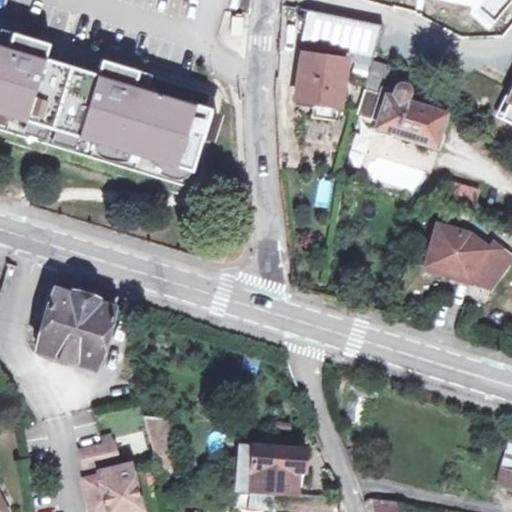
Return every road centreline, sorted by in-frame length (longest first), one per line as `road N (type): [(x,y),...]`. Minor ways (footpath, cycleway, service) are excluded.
road 1 (unclassified): [(267,0),(254,78),(279,317)]
road 2 (secondary): [(0,230),(279,317)]
road 3 (secondary): [(279,317),(511,387)]
road 4 (residential): [(355,511),(279,317)]
